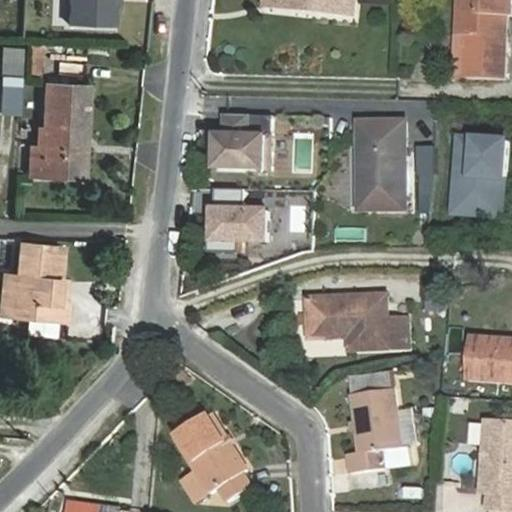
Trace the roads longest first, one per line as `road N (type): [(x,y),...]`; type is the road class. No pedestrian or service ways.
road 1 (residential): [(166,331),(195,0)]
road 2 (residential): [(166,331),(308,423),(315,511)]
road 3 (residential): [(0,498),(166,331)]
